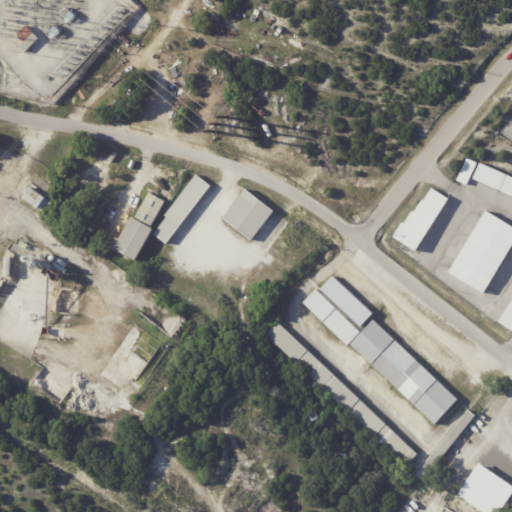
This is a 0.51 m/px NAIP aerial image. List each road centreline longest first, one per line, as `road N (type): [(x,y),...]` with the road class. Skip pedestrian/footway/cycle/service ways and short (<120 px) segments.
road 1 (residential): [(0,113),(204,157),(268,179),(325,209),(511,360)]
road 2 (residential): [(359,237),(511,55)]
